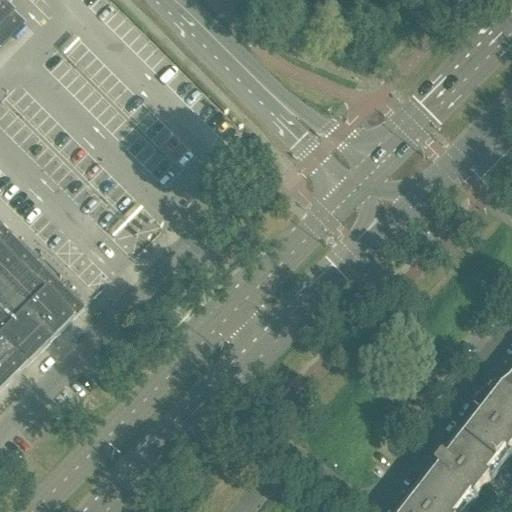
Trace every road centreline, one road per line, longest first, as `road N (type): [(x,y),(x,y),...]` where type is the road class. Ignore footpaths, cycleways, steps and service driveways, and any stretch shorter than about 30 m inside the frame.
road 1 (secondary): [(351,187),(32,511)]
road 2 (secondary): [(105,511),(395,223)]
road 3 (tertiary): [(351,187),(164,0)]
road 4 (unclassified): [(185,255),(0,438)]
road 5 (residential): [(369,511),(511,329)]
road 6 (secondary): [(511,27),(351,187)]
road 7 (secondary): [(395,223),(511,103)]
road 8 (residential): [(240,511),(294,458),(363,511)]
